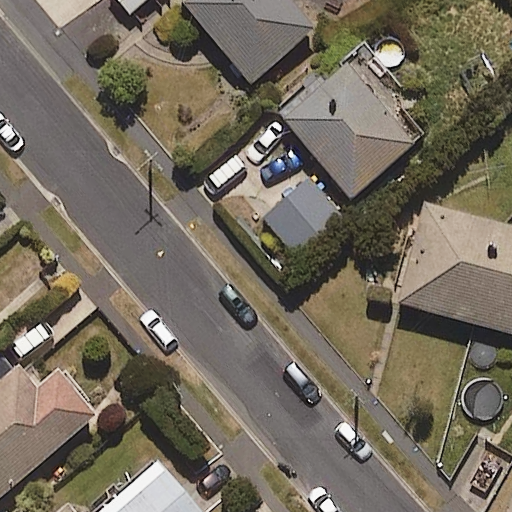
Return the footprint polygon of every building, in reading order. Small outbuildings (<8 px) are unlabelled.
[(152,0),(115,0),(131,18),(152,0)] [(315,35),(284,0),(197,0),(185,11),(251,89),(315,35)] [(413,151),(347,73),(315,100),(311,95),(281,121),(351,204),(413,151)] [(341,218),(310,184),(266,224),(298,259),(341,218)] [(511,237),(424,214),(399,309),(511,338),(511,237)] [(36,401),(0,359),(0,504),(97,421),(61,379),(36,401)] [(193,511),(157,471),(109,511),(70,511),(71,511),(70,511),(193,511)]
